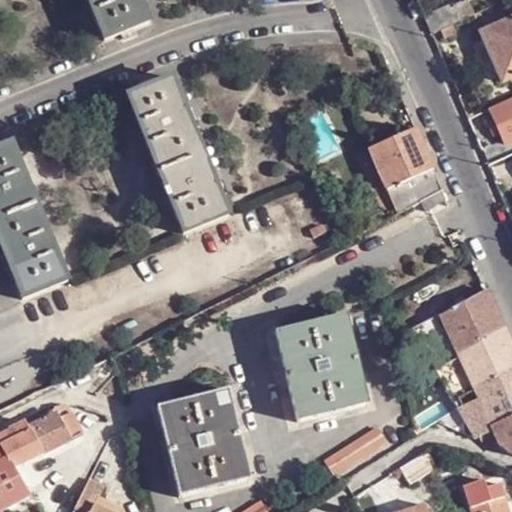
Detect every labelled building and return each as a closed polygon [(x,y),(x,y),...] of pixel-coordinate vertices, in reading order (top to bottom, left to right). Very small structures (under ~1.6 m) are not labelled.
[(88,0),(104,39),(122,32),(132,28),(149,21),(140,0),(88,0)] [(462,19),(454,3),(448,6),(440,10),(425,16),(433,33),(440,30),(451,25),(462,19)] [(502,81),(511,76),(511,19),(481,34),(502,81)] [(442,35),(454,30),(451,25),(440,30),(442,35)] [(122,32),(125,38),(135,34),(132,28),(122,32)] [(184,231),(229,213),(173,76),(156,82),(145,87),(128,94),(184,231)] [(143,82),(145,87),(156,82),(154,77),(143,82)] [(511,140),(511,99),(491,109),(505,144),(511,140)] [(417,127),(369,148),(398,212),(420,201),(441,190),(444,189),(417,127)] [(69,279),(13,142),(0,146),(0,240),(23,297),(69,279)] [(420,201),(426,211),(437,206),(435,205),(445,200),(441,190),(420,201)] [(503,328),(485,290),(466,299),(463,292),(454,296),(457,303),(410,326),(434,368),(459,356),(456,349),(503,328)] [(366,403),(344,315),(321,321),(322,324),(301,329),(300,326),(274,332),(296,421),(320,415),(318,411),(341,405),(342,409),(366,403)] [(300,326),(301,329),(322,324),(321,321),(300,326)] [(511,348),(503,328),(456,349),(459,356),(434,368),(456,405),(478,396),(473,386),(511,367),(511,348)] [(428,367),(423,357),(413,362),(420,372),(428,367)] [(61,380),(64,388),(85,378),(84,376),(94,372),(91,366),(61,380)] [(491,426),(511,417),(511,367),(473,386),(478,396),(491,426)] [(157,408),(178,497),(201,491),(200,488),(225,481),(225,485),(249,478),(228,389),(204,396),(203,399),(180,405),(179,402),(157,408)] [(179,402),(180,405),(203,399),(204,396),(179,402)] [(474,436),(492,429),(491,426),(478,396),(456,405),(474,436)] [(318,411),(320,415),(342,409),(341,405),(318,411)] [(83,433),(68,407),(43,420),(42,417),(28,425),(30,428),(43,453),(83,433)] [(511,417),(491,426),(492,429),(498,441),(511,452),(511,417)] [(9,428),(14,437),(30,428),(28,425),(25,420),(9,428)] [(15,467),(43,453),(30,428),(14,437),(9,428),(0,432),(0,444),(3,452),(6,457),(12,468),(15,467)] [(324,460),(331,473),(384,440),(377,428),(324,460)] [(395,467),(401,484),(433,475),(425,448),(395,467)] [(0,511),(31,496),(15,467),(12,468),(6,457),(0,460),(0,511)] [(104,485),(89,477),(71,511),(114,511),(95,502),(98,496),(104,485)] [(200,488),(201,491),(225,485),(225,481),(200,488)] [(467,492),(473,511),(508,511),(499,481),(467,492)] [(98,496),(95,502),(114,511),(121,511),(123,509),(98,496)] [(241,511),(266,511),(259,500),(241,511)] [(392,511),(428,511),(425,502),(392,511)]
